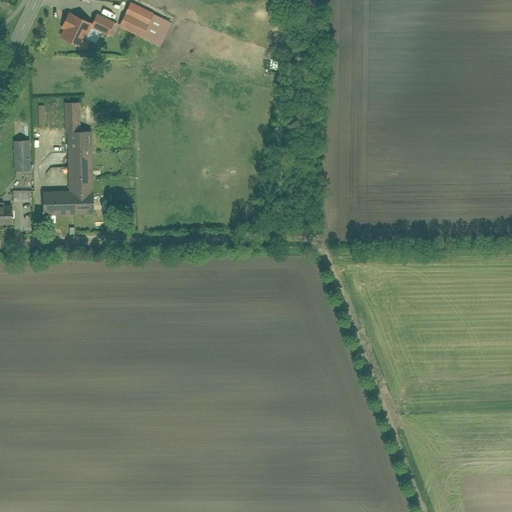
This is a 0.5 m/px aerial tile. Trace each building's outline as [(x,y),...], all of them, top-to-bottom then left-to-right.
[(126,4),(116,28),(138,38),(148,14),(126,4)] [(56,27),(61,29),(56,41),(79,51),(83,41),(93,45),(99,31),(107,34),(112,23),(92,15),(88,25),(67,16),(67,17),(62,15),(56,27)] [(140,40),(152,45),(162,20),(150,15),(140,40)] [(87,133),(78,133),(77,103),(60,104),(63,191),(39,192),(40,217),(90,216),(87,133)] [(35,106),(36,125),(58,124),(57,105),(35,106)] [(10,142),(11,171),(28,171),(27,141),(10,142)] [(28,201),(28,190),(10,190),(11,201),(28,201)] [(0,226),(10,226),(10,207),(0,207),(0,226)]
